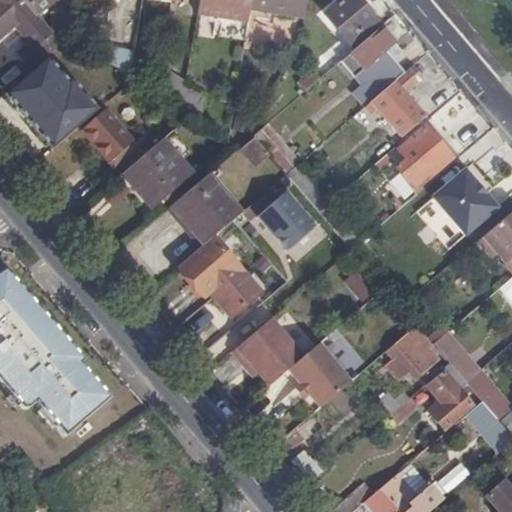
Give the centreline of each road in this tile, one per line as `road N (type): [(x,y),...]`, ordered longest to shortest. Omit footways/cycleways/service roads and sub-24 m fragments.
road 1 (primary): [(17,203),(275,505)]
road 2 (residential): [(511,116),(413,0)]
